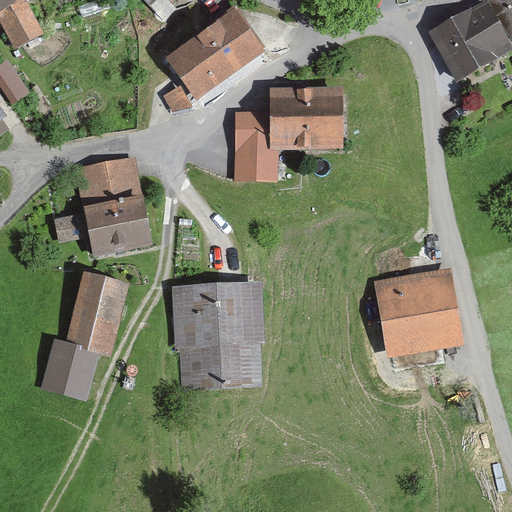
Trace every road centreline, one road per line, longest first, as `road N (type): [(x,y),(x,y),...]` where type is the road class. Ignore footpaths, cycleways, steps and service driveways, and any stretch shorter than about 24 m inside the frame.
road 1 (residential): [(511,461),(439,193),(415,38),(407,24),(336,20)]
road 2 (track): [(173,175),(161,284),(48,511)]
road 3 (residential): [(336,20),(311,50),(166,139)]
road 4 (residential): [(166,139),(45,157)]
